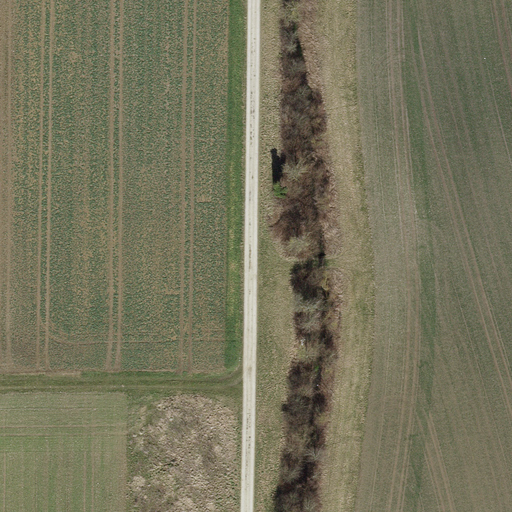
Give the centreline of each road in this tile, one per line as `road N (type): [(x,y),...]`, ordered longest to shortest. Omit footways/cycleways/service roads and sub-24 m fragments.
road 1 (track): [(253,511),(264,0)]
road 2 (track): [(0,368),(258,359)]
